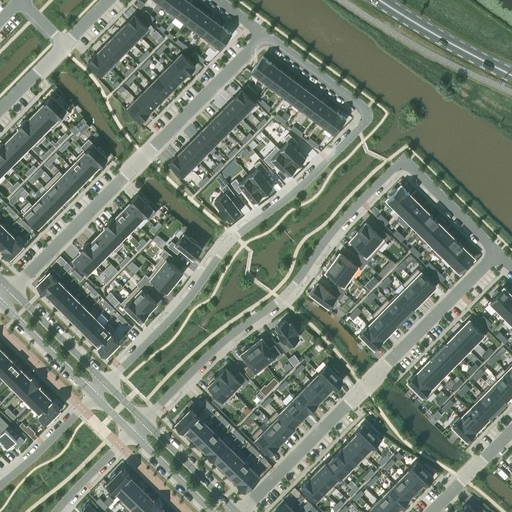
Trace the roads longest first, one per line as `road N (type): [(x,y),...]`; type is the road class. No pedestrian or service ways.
road 1 (residential): [(401,158),(336,223),(278,300),(210,352),(143,421)]
road 2 (residential): [(106,380),(185,302),(234,239),(365,120)]
road 3 (residential): [(496,252),(244,511)]
road 4 (residential): [(11,289),(262,33)]
road 5 (primary): [(511,74),(379,0)]
road 6 (residential): [(262,33),(365,109),(365,120)]
road 7 (residential): [(401,158),(496,252)]
road 8 (tertiary): [(106,380),(11,289)]
road 9 (tertiary): [(0,301),(93,393)]
road 10 (residential): [(0,484),(93,393)]
road 11 (tertiary): [(236,511),(143,421)]
